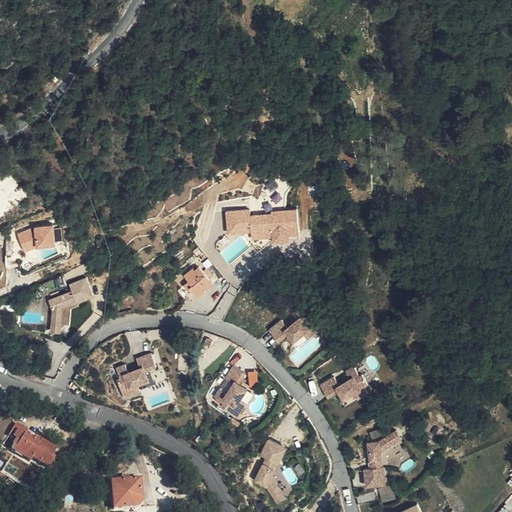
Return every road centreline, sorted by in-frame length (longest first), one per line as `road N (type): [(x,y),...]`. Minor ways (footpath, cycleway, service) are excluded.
road 1 (residential): [(54,392),(74,359),(121,324),(191,319),(238,334),(308,402),(340,459),(351,511)]
road 2 (residential): [(54,392),(164,437),(206,464),(230,511)]
road 3 (tertiary): [(0,132),(26,121),(84,72),(139,0)]
